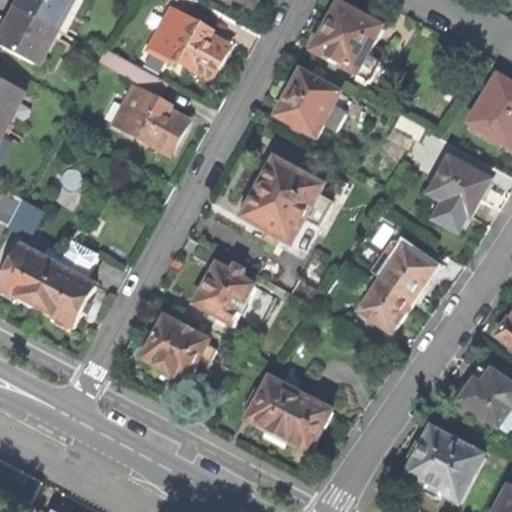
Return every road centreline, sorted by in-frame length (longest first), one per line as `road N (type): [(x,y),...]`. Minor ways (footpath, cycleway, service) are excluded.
road 1 (residential): [(70,421),(300,0)]
road 2 (residential): [(511,237),(335,511)]
road 3 (residential): [(70,421),(238,511)]
